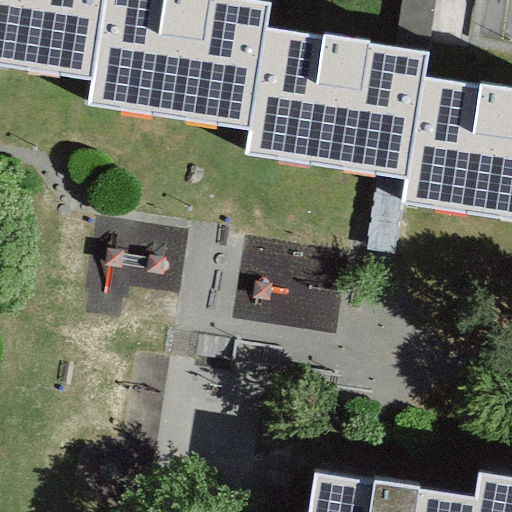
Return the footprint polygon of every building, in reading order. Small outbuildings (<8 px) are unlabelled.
[(0,0),(0,65),(92,80),(103,0),(0,0)] [(270,6),(229,0),(103,0),(92,80),(88,106),(251,131),(267,29),(270,6)] [(429,54),(267,29),(251,131),(247,154),(409,179),(425,78),(429,54)] [(511,91),(425,78),(409,179),(405,204),(511,220),(511,91)] [(476,511),(478,497),(317,473),(311,511),(476,511)] [(511,511),(511,479),(482,475),(478,497),(476,511),(511,511)]
